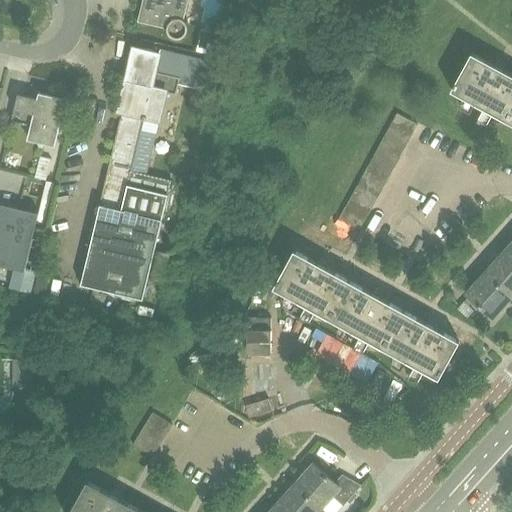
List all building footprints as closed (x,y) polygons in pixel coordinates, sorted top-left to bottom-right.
[(145,0),(141,18),(168,25),(168,27),(168,29),(168,30),(169,32),(170,33),(171,35),(173,36),(175,37),(176,37),(178,37),(180,37),(181,37),(183,36),(184,35),(185,34),(186,33),(187,31),(188,29),(188,28),(188,26),(188,24),(187,22),(186,20),(184,19),(183,18),(186,0),(145,0)] [(123,110),(81,285),(82,286),(82,284),(143,298),(162,218),(171,181),(149,175),(162,120),(159,119),(166,91),(176,94),(179,82),(195,86),(196,81),(200,66),(202,58),(161,48),(159,54),(134,48),(127,80),(120,109),(123,110)] [(506,120),(511,109),(511,74),(472,52),(451,90),(506,120)] [(55,145),(63,109),(64,105),(66,99),(39,92),(37,98),(18,94),(12,120),(31,125),(28,139),(55,145)] [(392,123),(412,134),(418,124),(397,112),(392,123)] [(407,144),(412,134),(392,123),(386,133),(407,144)] [(401,155),(407,144),(386,133),(380,143),(401,155)] [(395,165),(401,155),(380,143),(375,154),(395,165)] [(390,175),(395,165),(375,154),(369,164),(390,175)] [(46,180),(52,159),(40,156),(35,177),(46,180)] [(384,186),(390,175),(369,164),(363,174),(384,186)] [(378,196),(384,186),(363,174),(358,185),(378,196)] [(373,206),(378,196),(358,185),(352,195),(373,206)] [(367,217),(373,206),(352,195),(346,205),(367,217)] [(38,213),(0,203),(0,204),(0,264),(24,270),(38,213)] [(360,229),(367,217),(346,205),(340,217),(360,229)] [(329,317),(349,280),(294,249),(274,287),(329,317)] [(511,294),(511,256),(505,250),(486,271),(511,294)] [(493,317),(511,295),(511,294),(486,271),(466,293),(493,317)] [(36,277),(33,291),(45,294),(48,280),(36,277)] [(384,347),(404,310),(349,280),(329,317),(384,347)] [(404,310),(384,347),(439,377),(459,340),(404,310)] [(146,423),(166,435),(173,424),(153,412),(146,423)] [(160,445),(166,435),(146,423),(140,432),(160,445)] [(153,456),(160,445),(140,432),(133,444),(153,456)] [(295,483),(322,507),(335,493),(346,503),(362,485),(342,474),(336,482),(314,462),(295,483)] [(141,511),(142,510),(87,480),(70,511),(141,511)] [(283,511),(317,511),(322,507),(295,483),(275,505),(283,511)]
